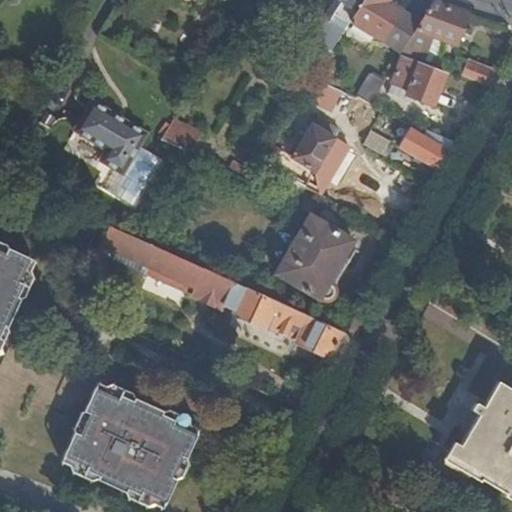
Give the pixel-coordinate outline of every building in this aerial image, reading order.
[(355,10),(339,0),(329,17),(346,27),(352,16),(355,10)] [(338,0),(339,0),(355,10),(362,0),(338,0)] [(362,0),(355,10),(352,16),(378,31),(404,47),(416,29),(422,18),(395,0),(362,0)] [(472,12),(436,0),(433,0),(422,18),(416,29),(429,34),(443,39),(458,44),(472,12)] [(378,31),(352,16),(346,27),(345,28),(370,44),(378,31)] [(318,43),(331,51),(343,31),(330,24),(318,43)] [(429,34),(416,29),(404,47),(401,52),(421,59),(429,34)] [(434,64),(443,39),(429,34),(421,59),(434,64)] [(462,75),(470,60),(455,56),(450,71),(462,75)] [(488,85),(497,69),(470,59),(470,60),(462,75),(488,85)] [(407,89),(406,94),(432,105),(443,75),(403,60),(393,84),(407,89)] [(370,73),(357,96),(371,102),(384,80),(370,73)] [(337,88),(314,78),(303,97),(323,108),(337,88)] [(404,98),(406,94),(407,89),(393,84),(390,92),(404,98)] [(147,130),(97,100),(79,131),(109,149),(104,159),(124,170),(147,130)] [(283,172),(306,184),(340,129),(318,115),(292,157),(273,147),(264,162),(283,172)] [(188,150),(191,151),(201,132),(172,119),(162,138),(188,150)] [(438,169),(455,139),(426,126),(421,136),(408,128),(397,144),(438,169)] [(365,141),(385,154),(392,143),(371,130),(365,141)] [(297,200),(306,184),(283,172),(274,187),(297,200)] [(354,240),(311,215),(298,236),(296,236),(288,249),(289,251),(275,274),(319,299),(319,296),(327,299),(332,299),(335,297),(337,292),(335,287),(328,283),(354,240)] [(327,359),(343,332),(254,290),(181,257),(135,235),(112,225),(101,245),(119,252),(115,261),(224,311),(226,309),(235,313),(234,315),(265,330),(267,328),(298,343),(297,345),(327,359)] [(10,246),(0,241),(0,246),(8,250),(10,246)] [(0,336),(0,337),(6,323),(10,325),(23,296),(20,295),(26,282),(21,280),(32,257),(10,246),(8,250),(0,246),(0,336)] [(38,259),(32,257),(21,280),(26,282),(20,295),(23,296),(28,297),(38,276),(33,270),(38,259)] [(134,316),(124,311),(120,322),(130,326),(134,316)] [(13,330),(10,325),(6,323),(0,337),(0,336),(0,349),(4,349),(13,330)] [(99,381),(96,387),(118,397),(119,393),(133,400),(134,397),(132,391),(112,382),(106,384),(99,381)] [(511,389),(499,382),(463,444),(459,453),(511,484),(511,389)] [(118,397),(96,387),(85,410),(90,413),(82,432),(77,430),(66,455),(87,465),(86,469),(98,474),(98,477),(125,491),(127,487),(141,494),(143,491),(167,501),(176,479),(172,477),(182,454),(187,456),(196,433),(174,423),(175,420),(161,414),(163,410),(134,397),(133,400),(119,393),(118,397)] [(169,409),(163,410),(161,414),(175,420),(174,423),(196,433),(199,428),(190,424),(190,418),(177,413),(169,409)] [(90,413),(85,410),(77,430),(82,432),(90,413)] [(511,484),(459,453),(463,444),(457,441),(447,458),(511,496),(511,484)] [(176,479),(187,456),(182,454),(172,477),(176,479)] [(90,480),(98,477),(98,474),(86,469),(87,465),(66,455),(63,461),(71,465),(71,472),(90,480)] [(164,506),(167,501),(143,491),(141,494),(127,487),(125,491),(129,497),(149,506),(154,502),(164,506)]
